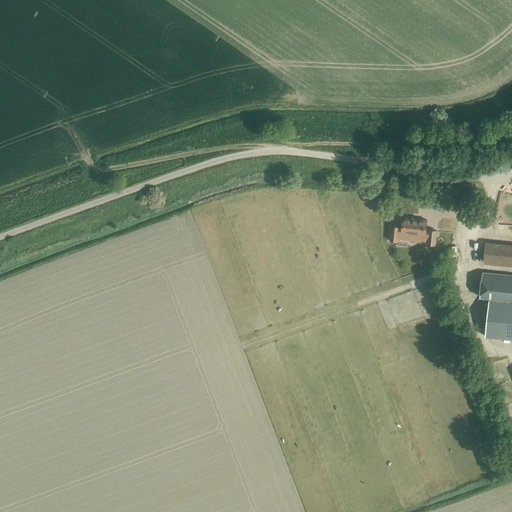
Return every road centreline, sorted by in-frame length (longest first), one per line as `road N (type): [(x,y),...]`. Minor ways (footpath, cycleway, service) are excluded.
road 1 (track): [(511,129),(426,143),(277,149),(240,141),(101,173),(84,150),(0,182)]
road 2 (unclassified): [(0,239),(216,161),(277,149),(458,175),(511,171)]
road 3 (unknown): [(487,176),(468,258),(471,313),(485,343),(511,352)]
